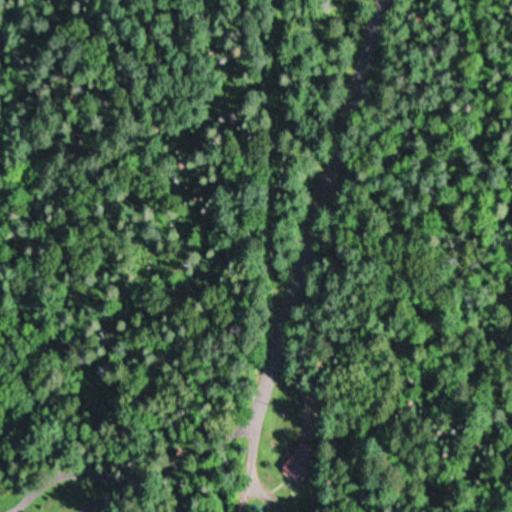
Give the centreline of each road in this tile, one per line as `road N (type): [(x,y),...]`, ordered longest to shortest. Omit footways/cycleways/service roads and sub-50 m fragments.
road 1 (residential): [(45,511),(82,439),(235,328),(296,248),(375,0)]
road 2 (residential): [(364,454),(372,442),(329,145)]
road 3 (residential): [(511,499),(364,454)]
